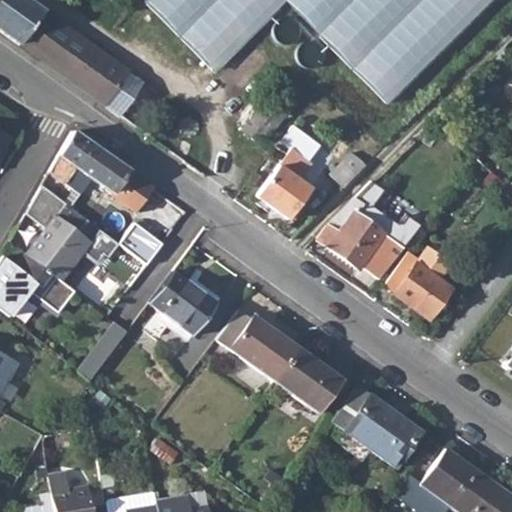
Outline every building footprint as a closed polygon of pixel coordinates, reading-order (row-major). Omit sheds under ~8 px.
[(0,0),(0,30),(117,115),(142,77),(127,66),(125,70),(26,0),(0,0)] [(75,0),(74,3),(110,27),(127,2),(124,0),(75,0)] [(493,0),(150,0),(143,7),(213,77),(282,8),(384,110),(493,0)] [(243,131),(258,143),(293,103),(278,90),(243,131)] [(128,123),(152,140),(173,112),(149,95),(128,123)] [(0,152),(10,134),(0,127),(0,152)] [(69,132),(45,175),(62,187),(90,146),(69,132)] [(173,156),(197,173),(208,158),(184,140),(173,156)] [(88,181),(133,212),(149,189),(90,146),(62,187),(76,197),(88,181)] [(256,195),(288,218),(308,190),(296,181),(310,160),(289,146),(256,195)] [(330,172),(344,186),(366,164),(350,151),(330,172)] [(481,181),(511,208),(511,190),(490,171),(481,181)] [(38,188),(23,215),(42,229),(21,256),(57,283),(78,253),(87,260),(94,251),(104,259),(114,244),(38,188)] [(317,239),(358,269),(382,237),(389,241),(400,226),(378,211),(367,225),(353,214),(361,206),(353,197),(317,239)] [(134,221),(118,242),(146,263),(161,242),(134,221)] [(381,287),(425,320),(454,280),(419,254),(416,258),(406,251),(381,287)] [(0,260),(0,316),(4,319),(21,297),(29,295),(54,314),(70,293),(57,283),(21,256),(12,269),(0,260)] [(145,302),(190,335),(213,302),(169,270),(145,302)] [(215,340),(272,381),(295,349),(250,317),(249,318),(238,310),(215,340)] [(111,323),(75,371),(88,381),(123,332),(111,323)] [(272,381),(316,413),(339,381),(295,349),(272,381)] [(511,349),(499,367),(511,376),(511,349)] [(0,383),(2,380),(4,381),(14,363),(0,356),(0,383)] [(327,422),(341,432),(365,396),(352,386),(327,422)] [(341,432),(393,468),(418,433),(365,396),(341,432)] [(417,483),(456,511),(466,511),(488,483),(441,450),(417,483)] [(53,511),(89,511),(85,491),(68,493),(65,476),(48,478),(53,511)] [(511,511),(511,500),(488,483),(466,511),(511,511)] [(400,511),(408,502),(395,493),(386,505),(395,511),(400,511)] [(104,507),(105,511),(157,511),(157,508),(157,504),(155,494),(108,501),(104,507)] [(157,508),(157,511),(207,511),(207,508),(191,511),(189,498),(157,504),(157,508)]
